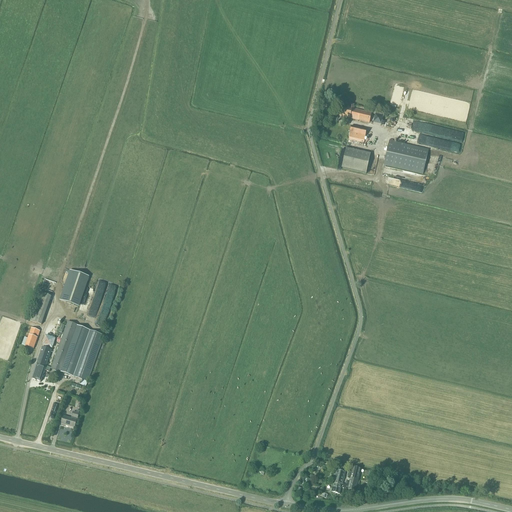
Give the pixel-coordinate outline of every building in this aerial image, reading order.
[(354,106),(351,105),(350,109),(342,107),(340,116),(369,123),(371,114),(354,110),(354,109),(353,108),(354,106)] [(373,122),(381,124),(384,115),(376,113),(373,122)] [(413,130),(429,133),(430,130),(436,131),(437,126),(414,122),(413,130)] [(364,141),(367,130),(351,126),(350,133),(349,137),(364,141)] [(418,139),(420,135),(404,129),(402,134),(410,137),(409,139),(412,140),(413,137),(416,138),(417,136),(418,136),(417,139),(418,139)] [(422,175),(428,150),(389,141),(383,165),(422,175)] [(366,174),(370,154),(346,149),(341,168),(366,174)] [(70,270),(59,300),(79,307),(89,277),(70,270)] [(41,325),(51,297),(40,293),(30,321),(41,325)] [(104,326),(108,309),(101,307),(97,325),(104,326)] [(61,372),(78,325),(68,322),(51,369),(61,372)] [(33,349),(40,331),(31,328),(24,350),(31,352),(32,349),(33,349)] [(88,382),(104,336),(88,330),(71,376),(88,382)] [(43,345),(53,348),(56,338),(46,334),(43,345)] [(49,372),(51,368),(46,366),(51,350),(42,347),(36,366),(31,379),(37,381),(41,382),(45,370),(49,372)] [(77,410),(76,413),(73,412),(72,417),(71,417),(71,419),(63,416),(61,424),(74,428),(77,420),(76,420),(77,418),(80,411),(77,410)] [(355,491),(360,469),(353,467),(348,486),(347,485),(346,489),(355,491)] [(333,484),(341,486),(342,484),(345,473),(336,471),(333,484)] [(346,489),(347,485),(342,484),(341,486),(333,484),(332,492),(340,494),(341,488),(346,489)]
